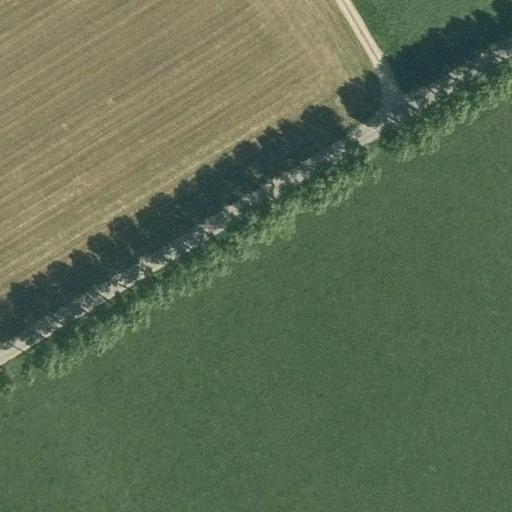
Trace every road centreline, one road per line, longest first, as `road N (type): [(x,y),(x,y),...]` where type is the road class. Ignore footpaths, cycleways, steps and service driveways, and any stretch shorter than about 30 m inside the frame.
road 1 (unclassified): [(0,358),(511,47)]
road 2 (track): [(338,0),(405,111)]
